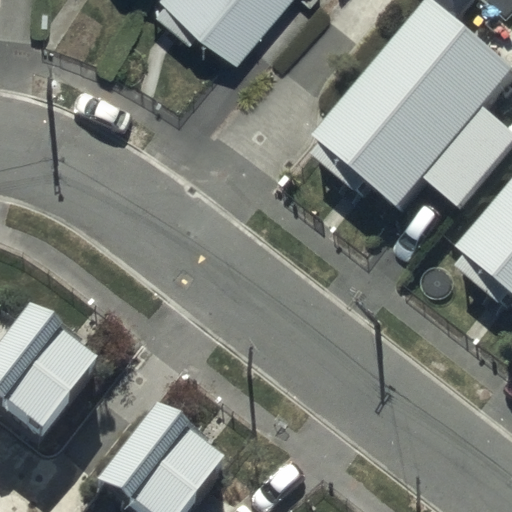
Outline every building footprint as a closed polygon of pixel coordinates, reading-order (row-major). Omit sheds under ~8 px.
[(284,0),(173,0),(236,55),(284,0)] [(511,91),(511,72),(436,10),(319,151),(408,224),(432,195),(466,222),(511,165),(511,139),(489,120),(511,91)] [(511,209),(467,264),(511,300),(511,209)] [(104,392),(33,335),(0,375),(0,424),(46,462),(104,392)] [(215,511),(232,492),(161,436),(105,506),(113,511),(215,511)]
